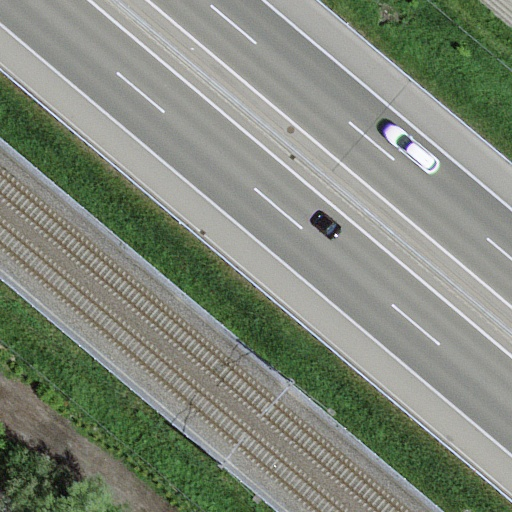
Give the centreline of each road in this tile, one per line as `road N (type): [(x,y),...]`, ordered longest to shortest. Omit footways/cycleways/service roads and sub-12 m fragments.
road 1 (motorway): [(20,0),(511,414)]
road 2 (motorway): [(511,255),(208,0)]
